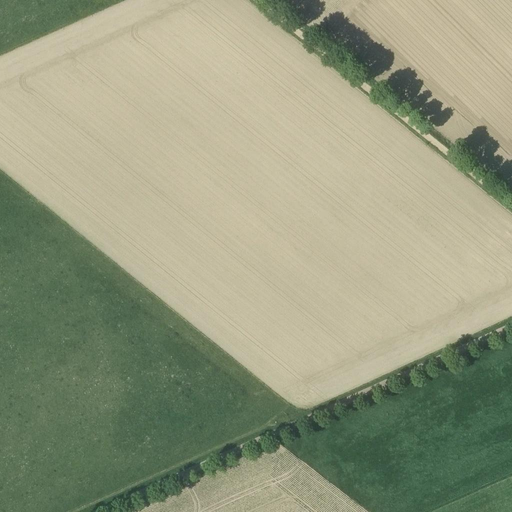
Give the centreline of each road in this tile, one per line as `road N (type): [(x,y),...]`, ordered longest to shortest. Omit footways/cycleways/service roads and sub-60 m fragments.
road 1 (unclassified): [(98,511),(511,325)]
road 2 (track): [(511,207),(257,0)]
